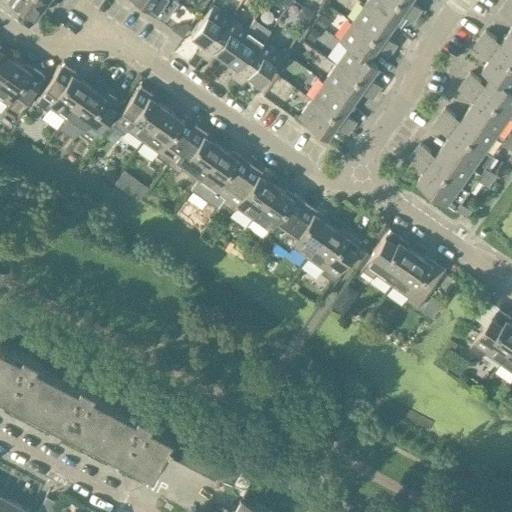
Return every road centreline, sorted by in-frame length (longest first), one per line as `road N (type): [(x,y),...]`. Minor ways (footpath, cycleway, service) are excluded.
road 1 (residential): [(0,19),(40,46),(101,31),(314,177),(354,173)]
road 2 (residential): [(354,173),(410,94),(427,44),(459,0)]
road 3 (residential): [(354,173),(511,282)]
road 4 (residential): [(139,511),(0,437)]
